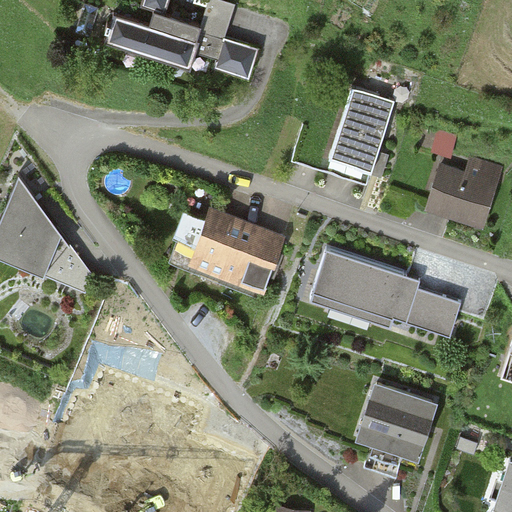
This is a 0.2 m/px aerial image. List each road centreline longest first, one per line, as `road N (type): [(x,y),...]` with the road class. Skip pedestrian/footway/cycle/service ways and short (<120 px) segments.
road 1 (residential): [(365,511),(218,388),(84,208),(75,155),(113,140),(511,275)]
road 2 (unknown): [(113,140),(155,121),(234,117),(250,108),(274,32)]
